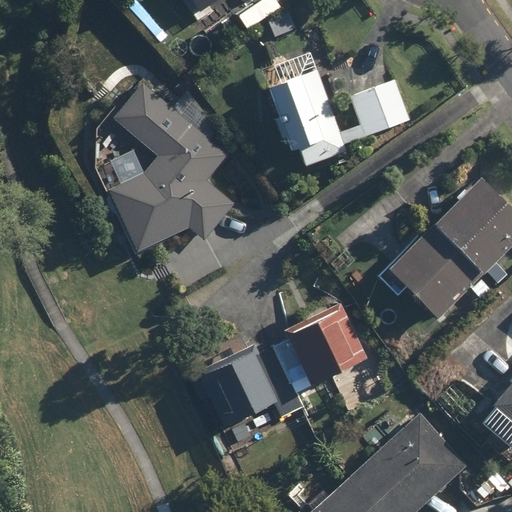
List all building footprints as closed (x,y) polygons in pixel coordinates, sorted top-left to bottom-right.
[(176,0),(189,17),(213,0),(176,0)] [(313,73),(257,93),(279,155),(292,150),(299,169),(345,152),(342,145),(407,122),(393,82),(348,98),(358,127),(335,135),(313,73)] [(223,153),(136,85),(107,122),(152,157),(123,194),(163,226),(169,218),(201,243),(230,204),(201,182),(223,153)] [(511,244),(511,220),(474,181),(376,275),(425,327),(511,244)] [(192,375),(215,429),(271,405),(276,419),(299,409),(292,393),(363,363),(340,309),(279,335),(282,342),(252,354),(250,350),(192,375)] [(511,377),(473,426),(502,450),(511,437),(511,377)] [(412,511),(463,468),(418,416),(308,511),(412,511)]
